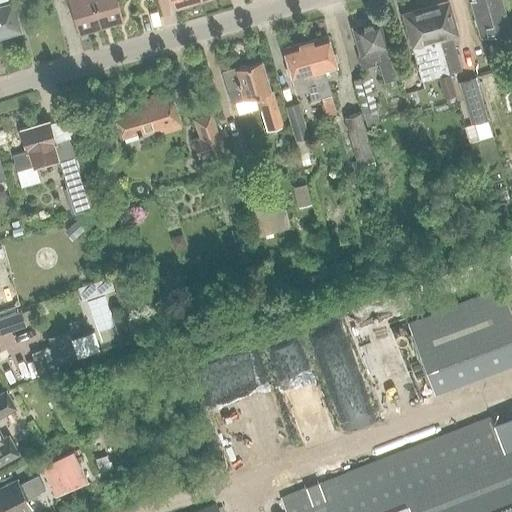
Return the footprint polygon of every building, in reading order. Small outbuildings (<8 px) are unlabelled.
[(67,0),(78,35),(101,28),(92,0),(67,0)] [(92,0),(101,28),(123,21),(116,0),(92,0)] [(481,39),(498,34),(505,58),(511,55),(511,39),(510,31),(500,0),(475,0),(470,2),(481,39)] [(429,6),(448,73),(461,69),(452,36),(457,34),(456,31),(458,30),(456,24),(454,23),(448,1),(429,6)] [(11,5),(0,8),(0,36),(18,31),(11,5)] [(421,80),(438,76),(444,98),(455,95),(448,73),(429,6),(402,14),(421,80)] [(361,68),(378,63),(384,82),(397,78),(380,20),(353,28),(361,55),(357,56),(361,68)] [(304,42),(321,98),(327,118),(337,115),(324,70),(336,67),(335,64),(338,61),(336,55),(332,54),(327,36),(304,42)] [(321,98),(304,42),(282,49),(288,67),(285,70),(287,75),(290,77),(291,80),(303,76),(311,101),(321,98)] [(221,71),(226,88),(231,104),(256,96),(267,132),(283,127),(272,91),(270,92),(260,62),(234,69),(235,70),(233,71),(232,68),(221,71)] [(376,110),(368,76),(353,80),(362,114),(375,110),(376,110)] [(470,125),(487,120),(488,120),(475,77),(458,82),(470,125)] [(181,128),(169,91),(149,97),(149,100),(137,104),(139,109),(114,117),(121,138),(140,132),(142,136),(159,131),(161,134),(181,128)] [(298,105),(286,108),(295,139),(307,135),(298,105)] [(362,114),(365,127),(378,124),(375,110),(362,114)] [(226,159),(211,112),(192,118),(199,139),(192,141),(200,167),(226,159)] [(372,156),(360,113),(344,118),(355,160),(372,156)] [(75,161),(68,139),(55,143),(49,121),(19,130),(25,151),(11,155),(16,171),(57,158),(74,214),(89,209),(74,161),(75,161)] [(307,135),(295,139),(299,153),(311,150),(307,135)] [(306,153),(299,155),(301,166),(309,164),(306,153)] [(305,185),(293,188),(298,207),(311,204),(305,185)] [(255,238),(290,228),(283,205),(260,212),(255,194),(242,197),(255,238)] [(21,228),(11,230),(13,237),(22,235),(21,228)] [(182,234),(170,238),(173,250),(186,246),(182,234)] [(109,277),(77,288),(81,300),(113,289),(109,277)] [(511,313),(502,288),(407,324),(433,392),(511,361),(511,313)] [(0,320),(0,335),(36,323),(31,309),(0,320)] [(21,377),(22,383),(54,373),(52,367),(100,353),(94,332),(70,339),(68,331),(46,338),(49,347),(39,350),(45,369),(21,377)] [(216,384),(263,368),(256,349),(210,366),(216,384)] [(0,464),(19,454),(8,436),(3,439),(0,433),(0,416),(15,409),(6,391),(0,393),(0,464)] [(511,511),(511,452),(505,455),(490,418),(281,499),(286,511),(511,511)] [(73,452),(41,467),(55,496),(86,481),(73,452)] [(47,490),(39,474),(19,484),(16,479),(0,487),(0,511),(23,511),(31,508),(27,500),(47,490)]
